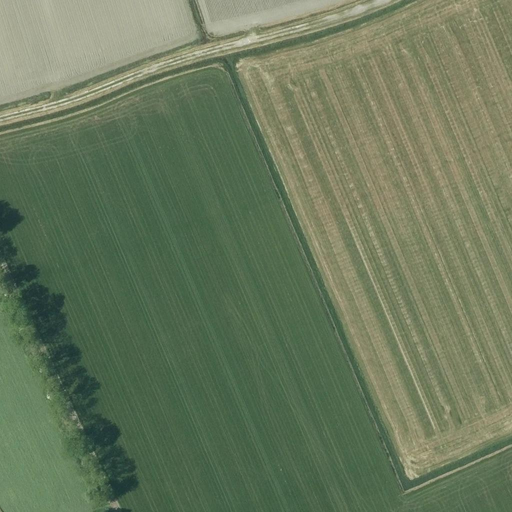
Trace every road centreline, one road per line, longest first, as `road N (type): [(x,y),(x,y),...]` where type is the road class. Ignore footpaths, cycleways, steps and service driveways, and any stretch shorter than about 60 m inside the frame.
road 1 (track): [(0,120),(337,22),(384,0)]
road 2 (track): [(114,511),(0,263)]
